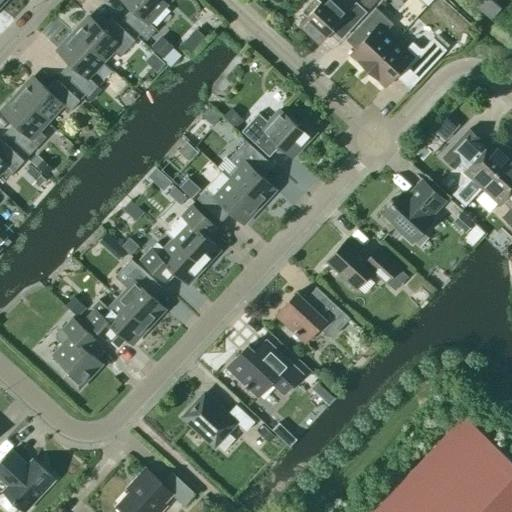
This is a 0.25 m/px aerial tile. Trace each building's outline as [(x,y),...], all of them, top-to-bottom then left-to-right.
[(122,17),(146,40),(157,29),(150,22),(167,4),(162,0),(123,0),(131,7),(122,17)] [(341,39),(367,12),(356,1),(347,11),(334,0),(322,0),(321,2),(318,0),(312,0),(302,12),(307,17),(300,24),(320,42),(331,30),(341,39)] [(376,0),(359,0),(369,9),(376,0)] [(500,9),(490,0),(474,0),(473,3),(491,19),(500,9)] [(351,54),(368,70),(396,40),(386,31),(393,24),(376,8),(346,40),(356,49),(351,54)] [(73,33),(103,61),(113,51),(120,57),(135,40),(111,18),(101,28),(88,16),(73,33)] [(87,76),(103,61),(73,33),(57,50),(70,62),(60,72),(88,97),(98,87),(87,76)] [(173,46),(161,35),(151,46),(163,57),(173,46)] [(368,70),(385,86),(397,73),(411,86),(445,49),(433,38),(423,48),(419,48),(412,42),(406,49),(396,40),(368,70)] [(17,93),(47,121),(62,105),(69,111),(80,101),(55,78),(46,88),(33,76),(17,93)] [(39,131),(47,121),(17,93),(1,110),(14,122),(5,132),(29,155),(39,144),(46,137),(39,131)] [(243,119),(230,107),(223,116),(235,127),(243,119)] [(292,157),(315,132),(302,120),(297,125),(280,109),(268,122),(258,113),(241,131),(269,156),(279,145),(292,157)] [(438,149),(460,125),(450,115),(428,139),(438,149)] [(469,129),(443,157),(454,168),(460,162),(467,169),(464,172),(470,177),(453,196),(465,207),(482,188),(490,180),(511,156),(509,154),(510,149),(505,144),(500,145),(494,140),(483,152),(476,145),(480,140),(469,129)] [(0,172),(1,171),(8,178),(24,161),(0,138),(0,172)] [(229,178),(259,206),(275,189),(262,177),(273,166),(245,140),(229,159),(239,168),(229,178)] [(490,180),(482,188),(500,205),(503,202),(510,209),(502,216),(511,225),(511,156),(490,180)] [(42,160),(38,164),(36,167),(41,171),(46,176),(52,169),(43,160),(42,160)] [(41,174),(31,165),(22,175),(32,184),(41,174)] [(199,188),(188,178),(187,178),(179,187),(191,198),(199,188)] [(243,223),(259,206),(229,178),(219,189),(212,182),(197,199),(221,221),(231,211),(243,223)] [(407,196),(403,192),(383,214),(398,228),(397,229),(411,242),(432,220),(429,217),(444,201),(422,180),(407,196)] [(173,238),(204,266),(219,249),(207,237),(216,227),(191,205),(176,222),(183,228),(173,238)] [(474,223),(462,211),(453,221),(465,232),(474,223)] [(0,245),(0,246),(8,235),(0,227),(0,245)] [(129,238),(124,243),(121,246),(130,255),(138,246),(129,238)] [(188,283),(204,266),(173,238),(164,249),(157,242),(141,259),(166,282),(175,272),(188,283)] [(368,258),(347,238),(326,262),(355,289),(373,271),(385,282),(399,267),(378,247),(368,258)] [(117,247),(112,252),(119,259),(126,251),(121,246),(119,244),(117,247)] [(118,299),(148,326),(165,308),(152,297),(161,287),(131,259),(115,276),(127,288),(118,299)] [(305,299),(297,292),(275,315),(304,342),(319,327),(328,336),(333,336),(350,318),(316,287),(305,299)] [(73,296),(65,304),(66,305),(74,313),(76,310),(82,304),(74,296),(73,296)] [(148,326),(118,299),(109,308),(99,299),(92,307),(95,309),(86,319),(110,342),(119,332),(132,344),(148,326)] [(73,319),(69,323),(66,320),(55,332),(55,337),(63,344),(53,355),(70,371),(65,376),(78,388),(101,363),(88,352),(98,341),(73,319)] [(266,340),(255,352),(248,345),(227,367),(258,396),(271,382),(280,391),(286,391),(302,374),(266,340)] [(311,387),(310,388),(313,390),(328,405),(335,397),(318,381),(317,381),(317,382),(315,384),(313,386),(312,386),(312,387),(311,387)] [(205,393),(183,417),(214,446),(236,422),(246,431),(255,422),(236,404),(228,414),(205,393)] [(511,511),(511,457),(465,414),(373,511),(511,511)] [(264,426),(260,431),(257,433),(268,442),(274,435),(264,426)] [(54,479),(32,459),(26,466),(21,462),(23,461),(11,450),(0,461),(0,477),(8,485),(3,491),(4,492),(0,496),(0,503),(8,511),(14,511),(18,506),(25,511),(54,479)] [(164,503),(172,495),(184,506),(195,494),(172,472),(162,483),(145,468),(133,481),(136,484),(116,505),(123,511),(160,511),(166,506),(164,503)]
